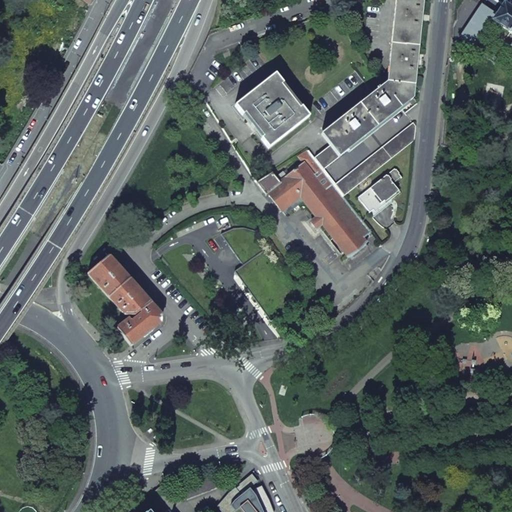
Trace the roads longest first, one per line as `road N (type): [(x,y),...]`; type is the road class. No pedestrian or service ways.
road 1 (trunk): [(0,328),(68,227),(192,0)]
road 2 (trunk): [(73,346),(63,300),(76,263),(193,42),(195,0)]
road 3 (residential): [(326,0),(220,40),(191,99),(256,197)]
road 4 (trunk): [(145,0),(0,246)]
road 5 (trunk): [(129,0),(0,213)]
road 6 (residential): [(236,367),(293,349),(377,300),(415,230)]
road 7 (residential): [(415,230),(443,0)]
road 8 (residential): [(256,197),(332,288),(415,230)]
road 9 (residential): [(106,0),(0,188)]
road 10 (residential): [(256,197),(199,206),(136,251),(136,266),(176,311)]
road 11 (residential): [(106,468),(264,450)]
